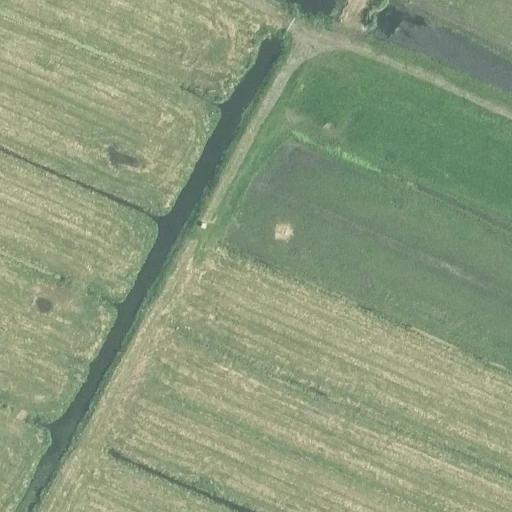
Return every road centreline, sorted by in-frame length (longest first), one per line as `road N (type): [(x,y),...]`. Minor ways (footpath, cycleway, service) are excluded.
road 1 (track): [(46,511),(312,29)]
road 2 (track): [(312,29),(511,111)]
